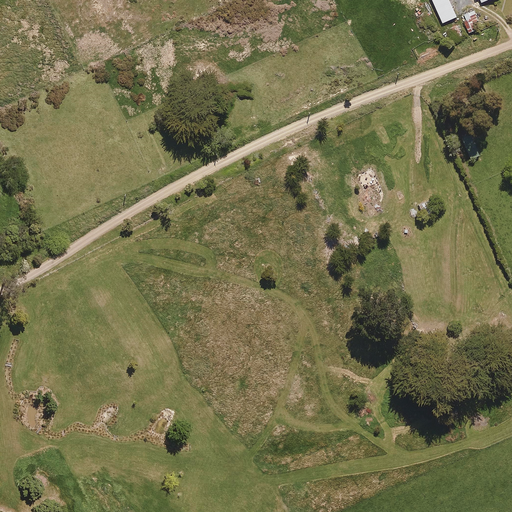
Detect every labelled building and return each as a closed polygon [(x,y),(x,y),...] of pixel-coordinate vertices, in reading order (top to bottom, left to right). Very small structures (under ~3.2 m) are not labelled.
[(456,16),(448,0),(431,0),(442,22),(456,16)] [(474,29),(472,23),(479,20),(475,9),(461,15),(464,23),(468,32),(474,29)] [(479,154),(472,134),(462,138),(470,158),(479,154)] [(380,191),(372,171),(358,177),(367,196),(380,191)] [(435,214),(429,199),(418,204),(424,218),(435,214)]
